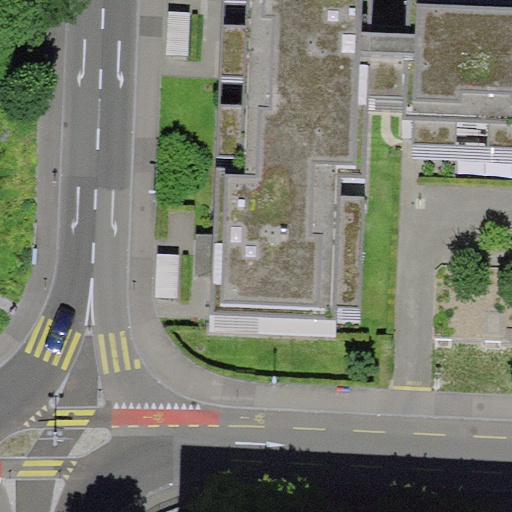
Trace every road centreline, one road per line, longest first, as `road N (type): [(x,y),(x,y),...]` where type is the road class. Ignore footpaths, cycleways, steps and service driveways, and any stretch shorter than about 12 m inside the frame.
road 1 (tertiary): [(187,436),(511,451)]
road 2 (tertiary): [(103,0),(92,276)]
road 3 (tertiary): [(92,276),(129,377),(187,436)]
road 4 (tertiary): [(92,276),(43,361),(0,402)]
road 5 (tertiary): [(81,511),(135,459),(187,436)]
